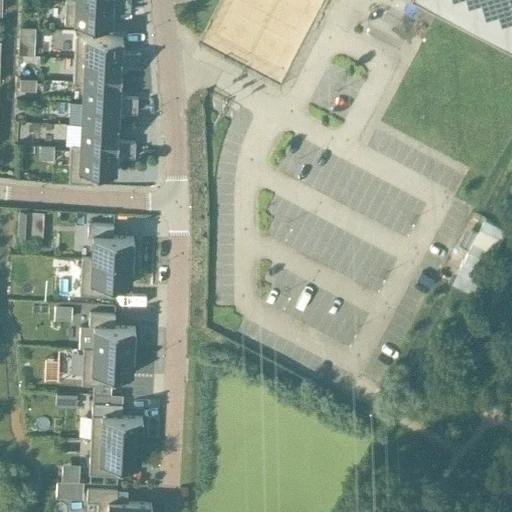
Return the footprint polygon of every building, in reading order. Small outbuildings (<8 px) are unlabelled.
[(72,0),(64,0),(64,22),(111,25),(111,23),(110,23),(111,13),(111,10),(117,10),(130,11),(130,3),(72,0)] [(511,0),(439,0),(511,37),(511,0)] [(75,33),(74,56),(139,60),(140,51),(127,51),(121,50),(121,47),(122,37),(122,36),(75,33)] [(74,56),(73,80),(82,80),(119,82),(120,70),(120,66),(126,67),(139,67),(139,60),(74,56)] [(82,80),(81,101),(137,104),(137,96),(125,95),(119,95),(119,92),(119,82),(82,80)] [(69,101),(68,122),(80,122),(117,124),(118,114),(118,111),(124,111),(136,112),(137,104),(81,101),(69,101)] [(80,122),(79,144),(135,147),(135,140),(123,139),(116,139),(117,136),(117,124),(80,122)] [(70,144),(68,180),(93,182),(93,170),(115,171),(115,170),(116,158),(116,155),(122,155),(134,156),(135,147),(79,144),(70,144)] [(486,218),(453,281),(473,292),(507,229),(486,218)] [(81,256),(81,257),(131,260),(133,237),(133,236),(112,235),(113,223),(88,221),(87,235),(92,235),(91,256),(81,256)] [(81,257),(79,293),(109,294),(110,282),(131,283),(131,282),(130,282),(131,260),(81,257)] [(89,311),(88,324),(93,324),(92,346),(133,348),(134,327),(134,325),(114,324),(114,312),(89,311)] [(83,345),(81,382),(111,384),(111,372),(132,373),(132,372),(133,348),(92,346),(83,345)] [(92,401),(90,437),(140,439),(141,417),(142,417),(142,415),(121,414),(122,402),(92,401)] [(90,437),(88,472),(118,474),(119,462),(139,463),(139,462),(140,439),(90,437)] [(87,486),(86,500),(97,500),(96,511),(150,511),(151,501),(150,501),(150,502),(126,500),(116,500),(117,488),(87,486)]
